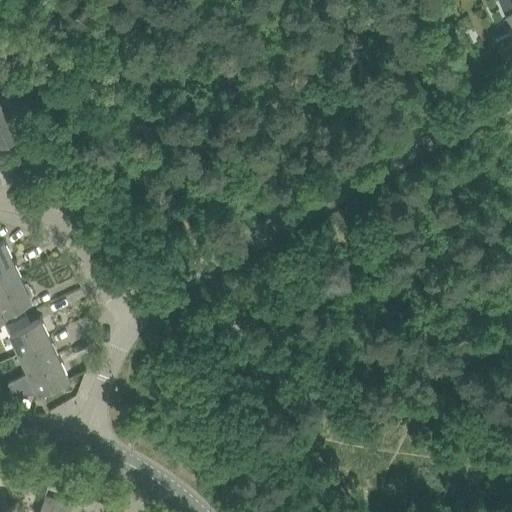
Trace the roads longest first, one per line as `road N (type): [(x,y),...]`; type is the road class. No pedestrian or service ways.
road 1 (residential): [(511,106),(281,229),(156,307),(133,330)]
road 2 (residential): [(133,330),(60,221),(0,213)]
road 3 (residential): [(127,511),(101,491),(45,469),(0,470)]
road 4 (tertiary): [(192,511),(129,462),(82,445)]
road 5 (residential): [(82,445),(133,330)]
